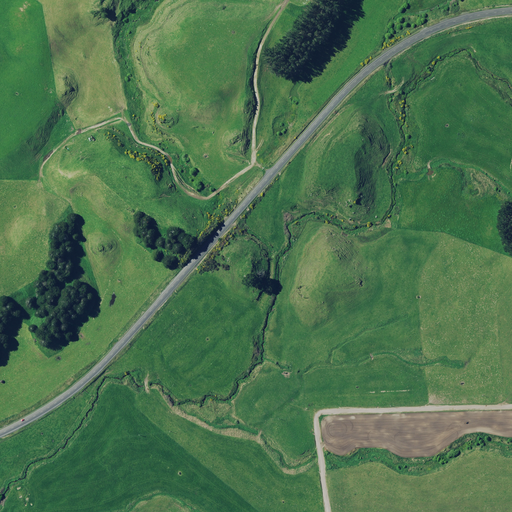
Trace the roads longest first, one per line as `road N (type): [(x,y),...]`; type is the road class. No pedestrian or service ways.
road 1 (primary): [(511,11),(448,22),(379,58),(323,110),(100,366),(0,433)]
road 2 (track): [(328,511),(315,422),(324,411),(511,406)]
